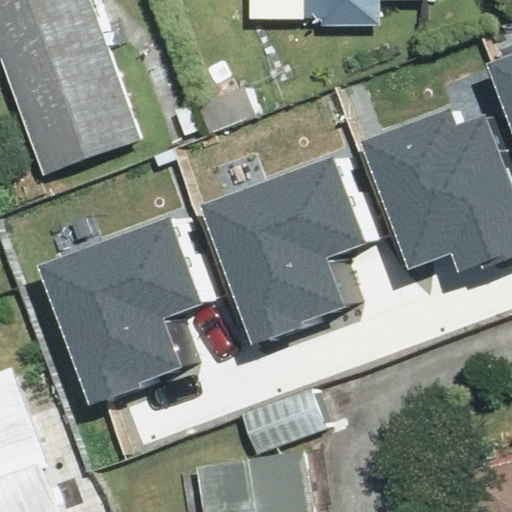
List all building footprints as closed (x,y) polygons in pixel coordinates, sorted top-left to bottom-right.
[(161,139),(109,0),(0,0),(0,46),(7,64),(19,59),(61,176),(161,139)] [(446,0),(264,0),(264,23),(330,25),(330,29),(400,31),(400,2),(446,3),(446,0)] [(394,133),(433,248),(483,231),(485,237),(505,230),(510,245),(511,244),(511,107),(465,122),(462,111),(394,133)] [(363,150),(233,196),(279,324),(366,293),(347,239),(389,223),(363,150)] [(199,216),(70,262),(115,390),(203,358),(183,304),(226,289),(199,216)] [(85,511),(26,365),(0,375),(0,511),(85,511)] [(299,394),(253,410),(267,449),(313,434),(299,394)] [(333,511),(325,449),(217,464),(222,511),(333,511)] [(511,511),(511,465),(476,473),(484,511),(511,511)]
